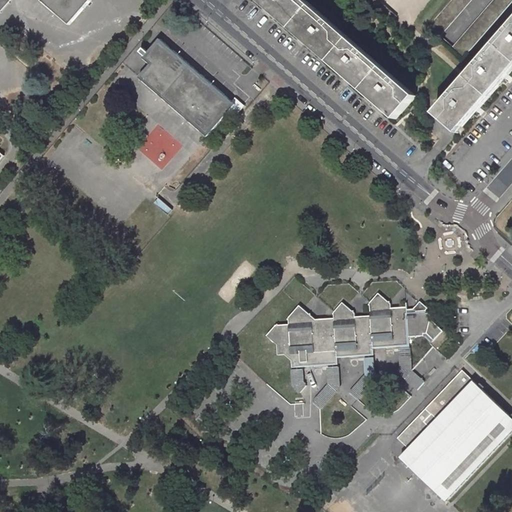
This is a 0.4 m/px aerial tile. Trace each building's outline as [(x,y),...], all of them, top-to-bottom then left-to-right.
[(12,0),(0,0),(0,12),(1,13),(12,0)] [(40,0),(69,25),(91,0),(40,0)] [(418,96),(306,0),(260,0),(268,6),(301,36),(338,68),(375,100),(398,119),(418,96)] [(442,35),(472,0),(451,0),(430,24),(442,35)] [(511,2),(511,0),(494,0),(454,47),(465,56),(471,50),(511,2)] [(511,24),(436,113),(460,134),(477,113),(482,108),(503,83),(510,75),(511,72),(511,24)] [(231,111),(236,105),(232,102),(161,39),(149,52),(144,48),(141,52),(146,56),(144,58),(151,64),(140,77),(208,137),(231,111)] [(236,98),(232,102),(236,105),(231,111),(236,116),(245,106),(236,98)] [(172,210),(159,198),(157,201),(155,203),(168,215),(172,210)] [(382,292),(373,303),(373,308),(387,295),(382,292)] [(323,322),(313,325),(310,321),(310,316),(297,307),(287,318),(288,324),(281,325),(281,344),(276,344),(277,355),(282,354),(292,362),(292,366),(310,364),(310,359),(316,359),(323,351),(330,350),(331,363),(340,362),(340,357),(346,357),(346,350),(359,350),(361,346),(366,346),(366,354),(379,353),(378,349),(385,349),(385,342),(397,341),(403,337),(406,337),(407,347),(407,358),(417,357),(416,336),(428,335),(432,334),(440,341),(437,343),(444,349),(456,337),(456,328),(449,328),(437,318),(437,313),(431,310),(433,308),(427,303),(421,311),(419,314),(413,314),(412,306),(403,307),(403,309),(395,309),(395,302),(387,295),(373,308),(374,311),(373,311),(373,317),(365,317),(365,319),(357,319),(357,311),(349,306),(339,316),(334,316),(334,319),(324,320),(323,322)] [(344,302),(334,313),(334,316),(339,316),(349,306),(344,302)] [(357,319),(365,319),(365,317),(373,317),(373,311),(357,311),(357,319)] [(320,313),(310,316),(310,321),(313,325),(323,322),(324,320),(334,319),(334,316),(334,313),(320,313)] [(274,326),(265,335),(273,343),(274,344),(276,344),(281,344),(281,325),(274,326)] [(397,341),(385,342),(385,349),(407,347),(406,337),(403,337),(397,341)] [(346,357),(366,354),(366,346),(361,346),(359,350),(346,350),(346,357)] [(310,364),(331,363),(330,350),(323,351),(316,359),(310,359),(310,364)] [(380,379),(378,357),(367,358),(368,377),(355,391),(362,397),(380,379)] [(417,372),(418,369),(417,357),(407,358),(408,368),(403,373),(411,380),(418,373),(417,372)] [(332,366),(333,386),(340,392),(342,391),(340,366),(332,366)] [(306,385),(302,368),(293,369),(295,385),(301,390),(306,385)] [(451,502),(511,435),(511,414),(465,371),(402,437),(413,448),(405,457),(451,502)] [(418,373),(411,380),(421,388),(421,389),(429,383),(418,373)] [(333,386),(318,403),(324,409),(338,395),(340,392),(333,386)]
